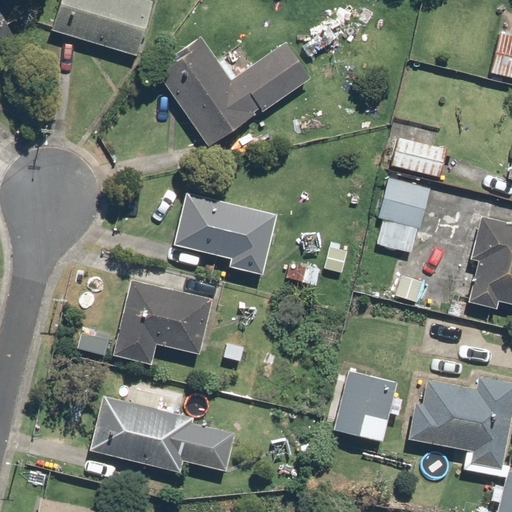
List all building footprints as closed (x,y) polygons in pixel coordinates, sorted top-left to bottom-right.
[(144,0),(59,0),(51,29),(136,55),(152,2),(144,0)] [(0,54),(16,45),(0,16),(0,54)] [(511,35),(500,33),(491,71),(511,76),(511,35)] [(159,72),(208,146),(310,78),(286,42),(230,79),(201,36),(170,57),(174,62),(159,72)] [(399,137),(392,165),(440,176),(447,149),(399,137)] [(379,217),(419,228),(430,188),(389,177),(379,217)] [(277,215),(187,193),(174,245),(231,258),(229,267),(262,275),(277,215)] [(511,303),(511,224),(488,219),(481,217),(472,258),(479,260),(469,302),(496,308),(498,300),(511,303)] [(286,257),(281,276),(336,288),(346,242),(323,237),(317,264),(286,257)] [(212,299),(130,278),(114,346),(153,355),(156,343),(198,353),(212,299)] [(406,354),(379,347),(375,368),(402,374),(406,354)] [(383,441),(396,383),(347,371),(334,430),(383,441)] [(427,379),(423,404),(415,403),(408,438),(473,450),(471,463),(501,469),(511,411),(511,383),(479,377),(477,388),(427,379)] [(103,395),(90,450),(180,472),(183,460),(226,471),(235,433),(192,423),(193,417),(103,395)] [(511,511),(511,472),(509,471),(499,511),(511,511)] [(98,511),(41,498),(37,511),(98,511)]
